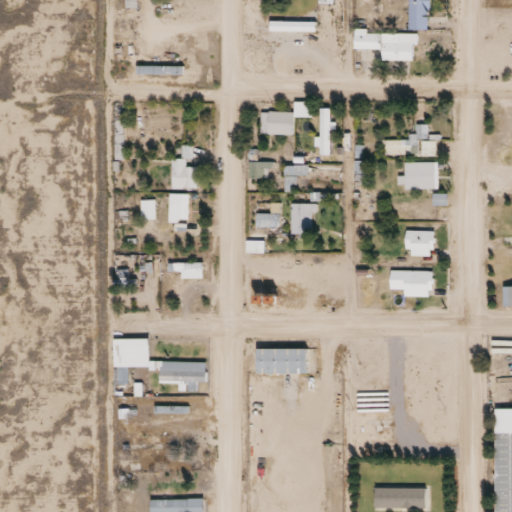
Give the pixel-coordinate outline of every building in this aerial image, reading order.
[(407,0),(432,0),(432,25),(407,23),(407,0)] [(269,13),(269,27),(316,26),(316,14),(269,13)] [(353,32),(353,49),(379,49),(379,60),(413,61),(413,33),(353,32)] [(137,58),(137,70),(184,70),(184,58),(137,58)] [(295,109),(295,130),(260,131),(260,104),(292,105),(293,94),(313,95),(314,109),(295,109)] [(319,100),(319,128),(313,128),(313,139),(320,140),(320,151),(332,152),(333,126),(336,125),(337,101),(319,100)] [(435,139),(426,139),(426,124),(416,124),(416,133),(408,133),(408,139),(383,139),(383,154),(435,155),(435,139)] [(404,155),(404,169),(397,169),(397,179),(404,180),(404,185),(441,184),(440,155),(404,155)] [(171,157),(171,188),(195,188),(195,166),(185,166),(185,157),(171,157)] [(167,222),(186,222),(186,193),(167,193),(167,222)] [(290,233),(310,233),(310,203),(290,203),(290,233)] [(406,224),(406,251),(430,250),(431,243),(435,244),(436,230),(433,230),(433,224),(406,224)] [(511,243),(501,244),(501,253),(511,252),(511,243)] [(180,278),(201,278),(201,262),(167,262),(167,271),(180,271),(180,278)] [(391,264),(390,283),(404,283),(405,290),(430,292),(432,264),(391,264)] [(511,278),(502,279),(503,299),(511,298),(511,278)] [(257,339),(256,366),(310,367),(310,339),(257,339)] [(148,362),(148,343),(113,343),(113,362),(148,362)] [(197,375),(197,386),(186,385),(187,375),(157,375),(158,353),(206,355),(206,375),(197,375)] [(511,511),(511,412),(498,412),(498,511),(511,511)] [(128,429),(128,442),(164,441),(164,428),(128,429)] [(374,510),(425,510),(425,488),(374,488),(374,510)] [(150,493),(150,508),(204,508),(203,492),(150,493)]
